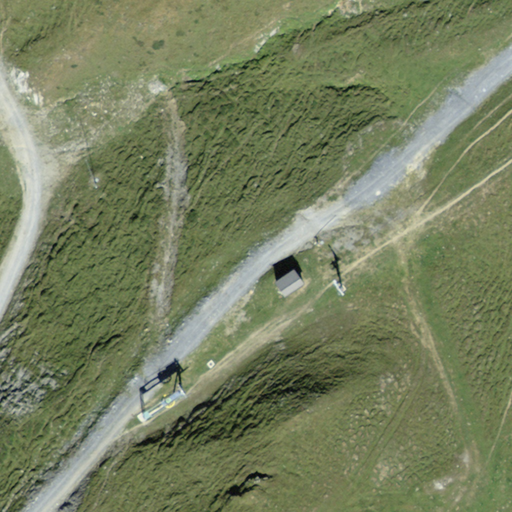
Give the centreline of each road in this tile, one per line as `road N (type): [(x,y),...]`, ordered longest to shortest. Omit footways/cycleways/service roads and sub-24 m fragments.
road 1 (track): [(50,511),(104,440),(305,235),(511,75)]
road 2 (track): [(0,311),(36,233),(39,182),(0,74)]
